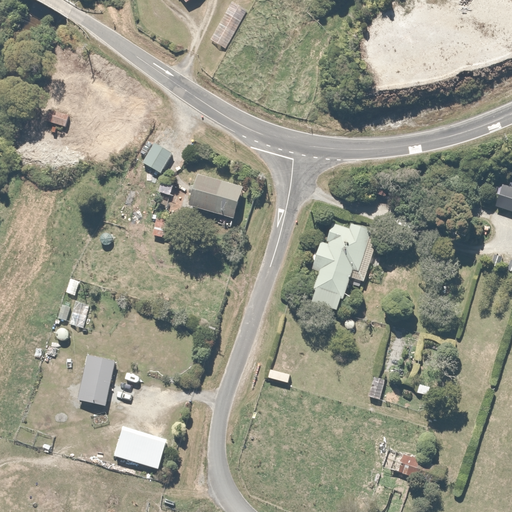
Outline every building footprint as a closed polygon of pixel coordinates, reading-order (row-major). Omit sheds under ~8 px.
[(245,12),(229,3),(199,58),(215,66),(245,12)] [(69,115),(47,110),(44,122),(66,127),(69,115)] [(172,154),(153,143),(141,161),(159,173),(172,154)] [(243,186),(196,174),(187,206),(234,218),(243,186)] [(511,191),(502,188),(495,209),(511,214),(511,191)] [(169,222),(154,220),(152,234),(167,236),(169,222)] [(326,244),(319,242),(311,269),(318,271),(312,289),(314,290),(311,302),(336,309),(339,297),(343,298),(349,278),(364,283),(375,248),(367,246),(372,231),(350,225),(349,230),(332,225),(326,244)] [(88,304),(74,300),(67,325),(82,329),(88,304)] [(116,361),(86,354),(76,399),(106,406),(116,361)] [(387,380),(373,376),(367,396),(381,400),(387,380)] [(386,445),(379,464),(436,485),(443,466),(386,445)]
